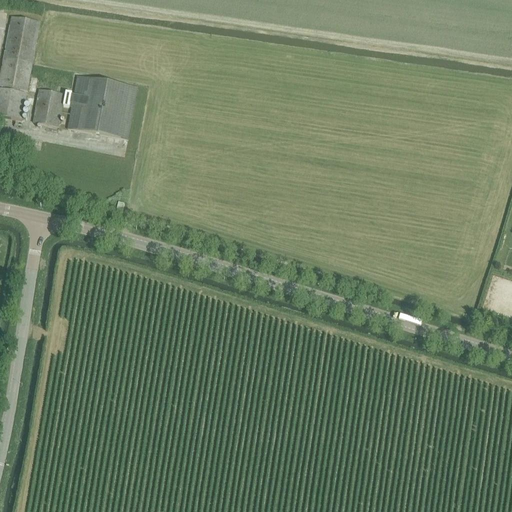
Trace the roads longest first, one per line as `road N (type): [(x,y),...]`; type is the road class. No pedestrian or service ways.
road 1 (tertiary): [(511,358),(145,241),(41,217)]
road 2 (tertiary): [(0,459),(41,217)]
